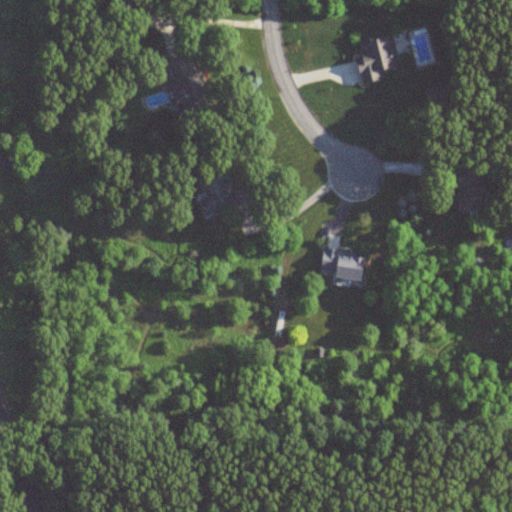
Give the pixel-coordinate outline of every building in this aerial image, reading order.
[(156,9),(143,0),(119,0),(116,5),(144,25),(156,9)] [(399,67),(392,36),(354,44),(363,83),(381,79),(379,71),(399,67)] [(181,120),(207,114),(195,56),(168,61),(181,120)] [(196,201),(203,220),(253,201),(247,184),(231,189),(223,169),(197,179),(204,198),(196,201)] [(456,212),(480,214),(482,172),(458,170),(456,212)] [(320,272),(333,273),(332,279),(361,281),(363,254),(322,251),(320,272)]
